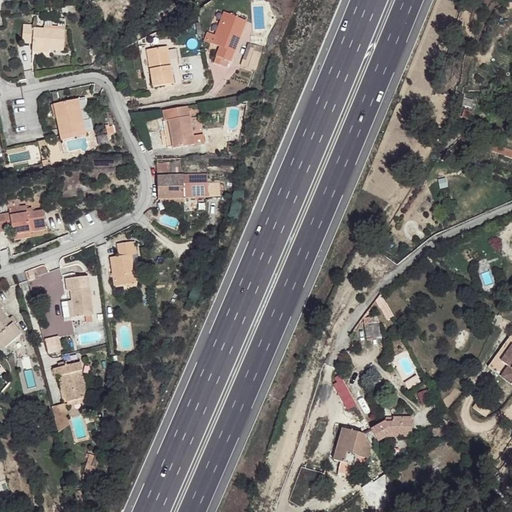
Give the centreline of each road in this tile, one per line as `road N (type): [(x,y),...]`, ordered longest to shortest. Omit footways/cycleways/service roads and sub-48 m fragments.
road 1 (motorway): [(363,0),(141,511)]
road 2 (motorway): [(194,511),(411,0)]
road 3 (residential): [(0,270),(134,214),(148,195),(111,82),(98,75),(29,89)]
road 4 (unknown): [(511,211),(431,245),(389,275),(340,346)]
road 5 (unknown): [(18,264),(48,384)]
